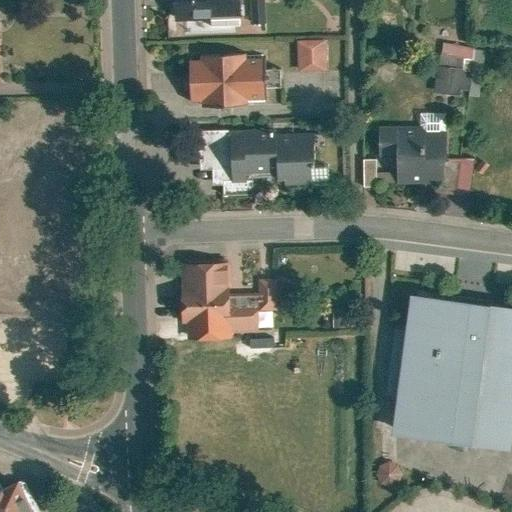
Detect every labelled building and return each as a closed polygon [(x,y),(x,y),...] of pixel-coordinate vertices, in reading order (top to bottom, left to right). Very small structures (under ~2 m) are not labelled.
[(175,0),(176,14),(249,11),(248,0),(175,0)] [(328,39),(299,40),(300,72),(329,70),(328,39)] [(475,51),(443,46),(442,58),(473,62),(475,51)] [(196,58),(198,98),(280,96),(278,55),(196,58)] [(438,71),(435,96),(459,99),(460,93),(469,94),(472,75),(438,71)] [(230,185),(323,181),(321,126),(228,129),(230,185)] [(398,161),(398,188),(445,188),(445,150),(428,150),(428,147),(424,147),(424,131),(381,132),(381,161),(398,161)] [(0,239),(42,239),(43,255),(88,253),(81,137),(38,138),(38,144),(0,144),(0,239)] [(241,259),(188,261),(190,338),(243,336),(243,326),(245,326),(279,325),(278,292),(244,293),(244,298),(242,298),(241,259)] [(511,310),(409,296),(404,327),(391,325),(382,390),(395,392),(389,434),(507,451),(511,419),(511,310)] [(400,485),(403,464),(383,461),(379,482),(400,485)] [(0,511),(37,511),(26,487),(0,499),(0,511)]
